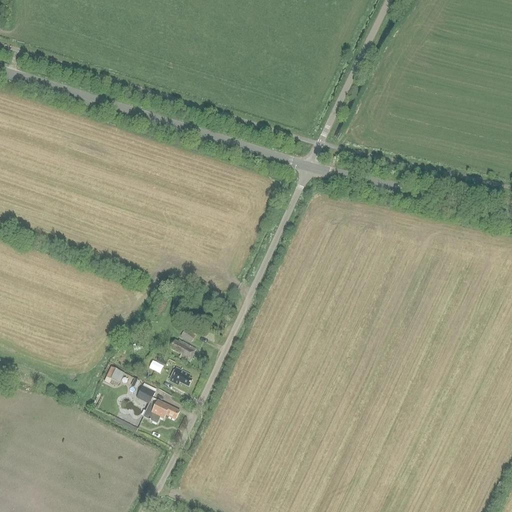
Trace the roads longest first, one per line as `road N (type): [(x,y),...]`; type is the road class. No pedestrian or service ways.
road 1 (unclassified): [(141,511),(309,168)]
road 2 (tertiary): [(309,168),(0,71)]
road 3 (tertiary): [(511,215),(309,168)]
road 4 (unclassified): [(309,168),(389,0)]
